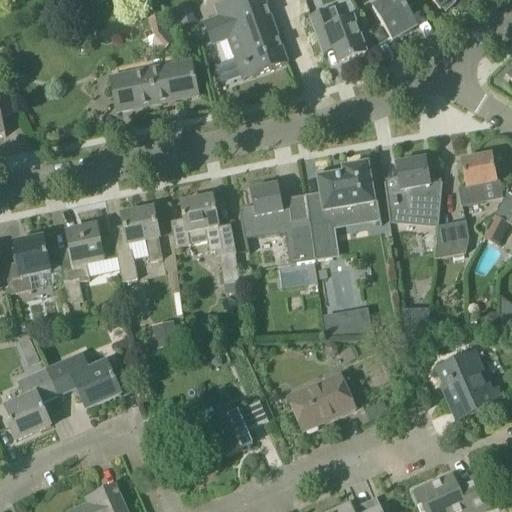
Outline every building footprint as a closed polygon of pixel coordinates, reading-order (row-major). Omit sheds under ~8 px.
[(218,19),(203,24),(209,39),(216,36),(225,61),(241,55),(250,79),(287,66),(262,0),(234,0),(214,8),(218,19)] [(392,44),(417,29),(406,11),(416,5),(420,9),(421,9),(413,0),(381,0),(383,3),(372,10),(392,44)] [(429,0),(440,11),(442,10),(445,13),(455,5),(452,1),(452,0),(429,0)] [(366,57),(353,20),(340,24),(335,9),(310,18),(324,56),(325,56),(323,50),(331,47),(339,67),(366,57)] [(165,50),(175,41),(164,30),(161,17),(159,17),(157,10),(148,12),(150,19),(147,20),(150,32),(152,31),(153,36),(165,50)] [(110,80),(117,114),(198,98),(191,64),(110,80)] [(0,138),(5,138),(1,120),(0,120),(0,116),(13,113),(0,87),(0,138)] [(496,184),(491,157),(461,163),(469,208),(482,206),(479,188),(496,184)] [(395,167),(400,192),(391,194),(396,221),(398,221),(397,221),(437,213),(436,229),(437,229),(442,186),(440,185),(440,189),(430,187),(425,161),(395,167)] [(358,209),(360,215),(362,220),(366,223),(371,223),(379,222),(380,228),(381,228),(375,193),(374,193),(374,194),(372,195),(367,168),(372,167),(372,166),(342,171),(343,176),(333,178),(332,173),(315,176),(315,177),(317,176),(318,181),(320,196),(305,198),(308,223),(314,264),(314,265),(315,264),(332,261),(325,214),(358,209)] [(249,192),(253,209),(239,212),(248,256),(249,256),(246,241),(285,234),(289,267),(314,264),(308,223),(305,198),(281,203),(278,186),(249,192)] [(511,199),(504,195),(481,240),(498,249),(509,227),(511,228),(511,199)] [(175,250),(207,244),(209,255),(215,254),(216,259),(219,259),(223,286),(225,296),(240,294),(235,257),(236,256),(230,227),(218,229),(212,199),(180,206),(184,222),(170,224),(175,250)] [(153,211),(122,218),(128,247),(145,243),(149,264),(162,261),(158,241),(159,241),(153,211)] [(468,241),(465,224),(438,229),(435,262),(466,256),(468,241)] [(89,280),(119,273),(115,254),(116,254),(113,239),(99,242),(96,228),(66,234),(71,259),(58,262),(67,308),(68,308),(72,329),(77,328),(75,318),(82,316),(80,305),(83,305),(79,285),(90,283),(89,280)] [(50,275),(43,239),(13,245),(18,265),(4,268),(10,297),(32,293),(29,279),(50,275)] [(115,254),(119,273),(122,285),(137,281),(131,250),(116,254),(115,254)] [(368,313),(323,321),(326,338),(372,335),(368,313)] [(176,324),(152,329),(156,354),(180,349),(176,324)] [(206,328),(188,330),(189,346),(207,344),(206,328)] [(46,372),(58,399),(76,391),(86,413),(121,397),(113,380),(120,377),(113,361),(89,372),(82,356),(46,372)] [(471,356),(436,371),(459,423),(494,407),(471,356)] [(58,399),(46,372),(18,384),(25,400),(5,409),(11,424),(7,425),(15,444),(50,428),(40,407),(58,399)] [(302,435),(355,412),(339,378),(287,401),(302,435)] [(253,446),(238,413),(219,421),(211,402),(181,415),(193,443),(214,434),(225,461),(243,453),(242,451),(253,446)] [(482,511),(490,509),(478,482),(457,491),(451,478),(416,494),(423,511),(482,511)] [(125,511),(115,487),(85,500),(87,506),(73,511),(125,511)]
